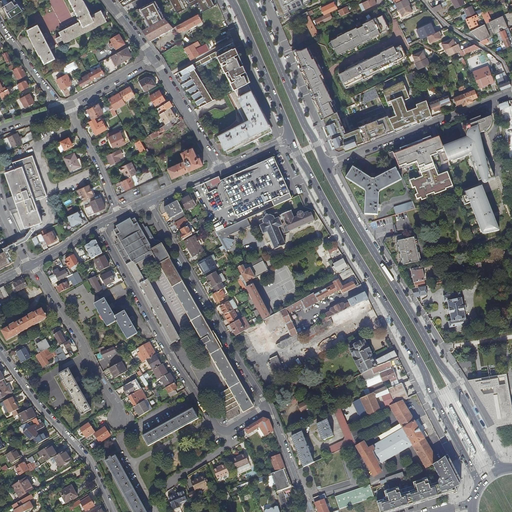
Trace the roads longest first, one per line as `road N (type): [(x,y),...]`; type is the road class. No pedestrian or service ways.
road 1 (primary): [(290,137),(424,371),(477,487)]
road 2 (primary): [(501,469),(325,164)]
road 3 (residential): [(99,223),(215,427),(230,430),(266,407)]
road 4 (residential): [(148,201),(266,407)]
road 5 (residential): [(325,164),(511,93)]
road 6 (residential): [(113,511),(88,460),(0,352)]
road 7 (primary): [(325,164),(251,0)]
road 8 (residential): [(118,420),(29,265)]
road 9 (primary): [(230,0),(290,137)]
road 10 (residential): [(154,57),(221,169)]
